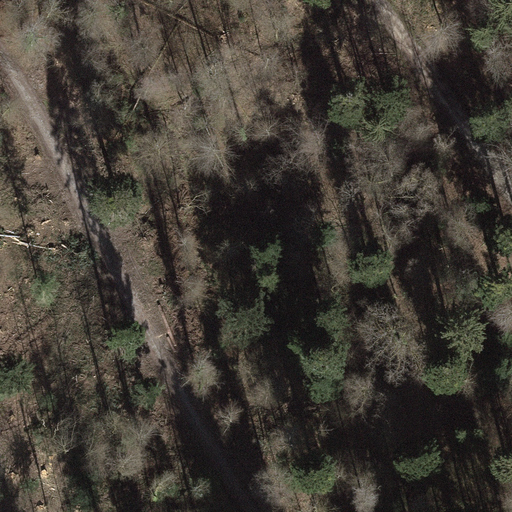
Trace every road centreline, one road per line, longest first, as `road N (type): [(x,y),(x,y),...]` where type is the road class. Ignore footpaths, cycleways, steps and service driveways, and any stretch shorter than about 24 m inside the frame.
road 1 (track): [(259,511),(143,328),(0,63)]
road 2 (track): [(381,0),(511,189)]
